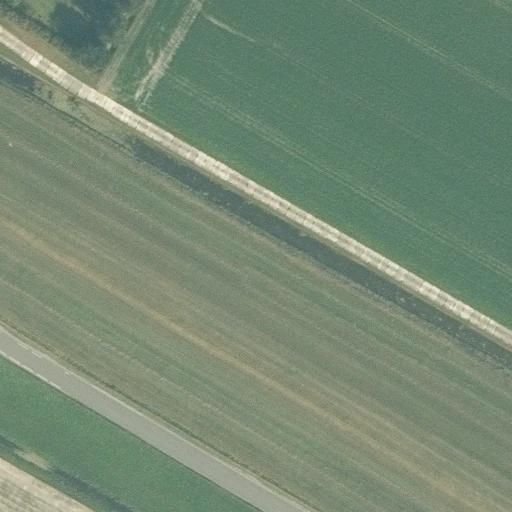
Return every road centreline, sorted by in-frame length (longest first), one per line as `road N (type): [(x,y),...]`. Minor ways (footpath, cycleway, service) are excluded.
road 1 (track): [(0,33),(95,101),(511,340)]
road 2 (unclassified): [(285,511),(0,341)]
